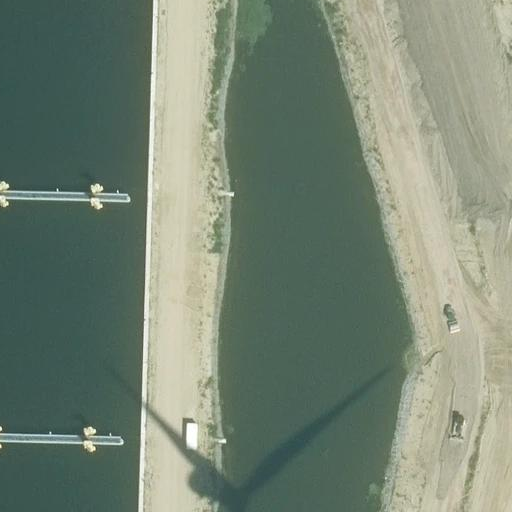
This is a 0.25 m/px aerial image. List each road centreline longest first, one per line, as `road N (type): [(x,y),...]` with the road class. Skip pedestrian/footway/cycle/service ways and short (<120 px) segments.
road 1 (unknown): [(177,202),(0,197)]
road 2 (unknown): [(168,445),(0,440)]
